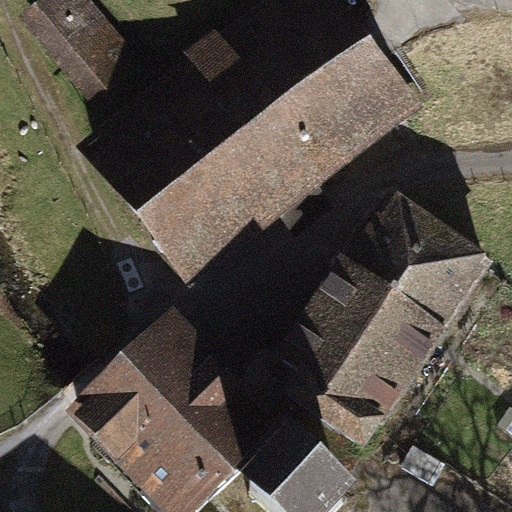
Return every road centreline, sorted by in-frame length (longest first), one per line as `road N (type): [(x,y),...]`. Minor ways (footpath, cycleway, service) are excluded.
road 1 (track): [(1,0),(128,259),(140,313)]
road 2 (track): [(140,313),(135,338),(50,428)]
